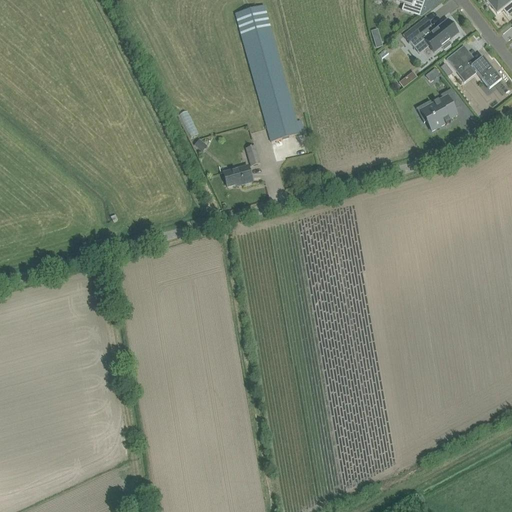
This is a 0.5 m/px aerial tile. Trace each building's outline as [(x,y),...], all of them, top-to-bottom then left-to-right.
[(389,0),(421,11),(424,0),(389,0)] [(485,0),(498,15),(511,3),(508,0),(485,0)] [(271,143),(300,135),(304,134),(301,122),(296,123),(264,7),(235,15),(271,143)] [(426,20),(404,37),(414,49),(424,41),(434,54),(441,48),(444,51),(451,45),(449,42),(458,35),(447,22),(434,32),(430,28),(431,27),(426,20)] [(455,54),(446,61),(455,73),(455,72),(456,74),(459,78),(471,68),(476,75),(476,74),(482,81),(481,82),(482,83),(489,91),(501,81),(495,74),(494,73),(482,58),(475,64),(471,59),(463,65),(455,54)] [(430,102),(415,110),(424,125),(426,123),(431,133),(444,126),(445,127),(450,124),(449,121),(457,117),(454,111),(448,100),(455,96),(452,90),(440,96),(442,100),(438,102),(438,101),(432,104),(430,102)] [(198,138),(204,143),(208,137),(202,132),(198,138)] [(199,141),(194,147),(202,153),(207,147),(199,141)] [(260,165),(257,156),(255,148),(246,150),(248,155),(251,167),(260,165)] [(242,186),(252,183),(248,167),(223,174),(227,188),(242,184),(242,186)]
